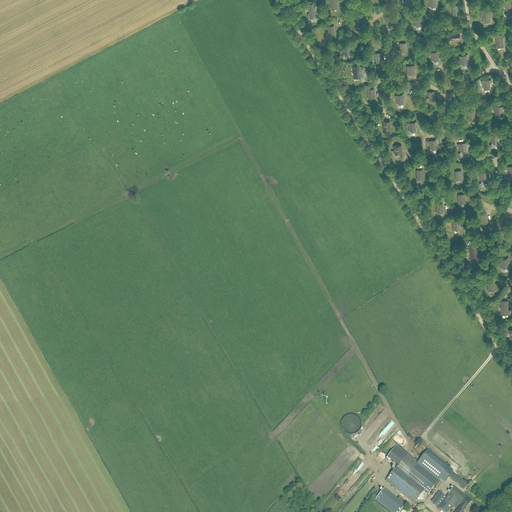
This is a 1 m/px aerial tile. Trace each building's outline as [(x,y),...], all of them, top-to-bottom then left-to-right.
[(511,7),(510,4),(511,2),(510,0),(506,0),(502,2),(508,15),(511,13),(511,7)] [(483,23),(490,22),(489,16),(492,15),(492,11),(487,11),(488,13),(480,14),(480,16),(483,16),(483,23)] [(459,33),(451,33),(451,40),(454,40),(457,40),(457,41),(459,41),(459,33)] [(497,48),(503,47),(502,38),(504,37),(504,34),(495,35),(497,48)] [(352,66),(352,72),(354,71),(354,78),(360,78),(360,75),(362,75),(362,66),(352,66)] [(368,98),(375,98),(374,89),(370,89),(370,86),(365,86),(366,90),(367,90),(368,98)] [(382,129),(390,129),(390,121),(382,121),(382,124),(383,124),(383,126),(382,126),(382,129)] [(394,154),(401,153),(401,145),(393,146),(393,148),(394,148),(394,150),(394,154)] [(489,229),(487,214),(480,215),(482,229),(489,229)] [(475,245),(469,245),(471,260),(477,259),(476,249),(478,249),(478,246),(475,247),(475,245)] [(510,310),(508,310),(508,301),(501,301),(501,315),(510,315),(510,310)] [(363,448),(376,433),(370,429),(357,443),(363,448)] [(414,505),(418,499),(422,502),(427,496),(427,495),(438,482),(414,462),(415,460),(398,445),(387,458),(397,466),(385,481),(414,505)] [(419,461),(440,479),(449,469),(428,451),(419,461)] [(449,478),(463,490),(468,485),(453,473),(449,478)] [(362,501),(378,483),(374,480),(361,494),(362,495),(359,498),(362,501)] [(455,511),(462,511),(463,511),(465,509),(471,501),(455,487),(448,495),(446,498),(439,492),(431,501),(443,511),(448,511),(456,502),(462,506),(459,509),(459,508),(455,511)] [(384,490),(375,501),(388,511),(401,511),(405,507),(384,490)]
